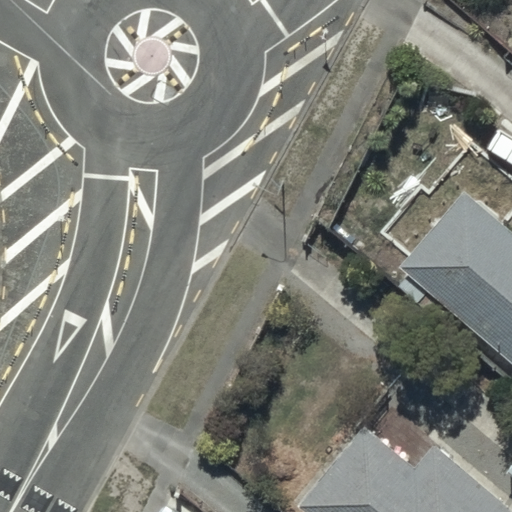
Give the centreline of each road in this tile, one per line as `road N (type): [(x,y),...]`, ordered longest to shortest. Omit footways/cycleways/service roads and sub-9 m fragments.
road 1 (residential): [(188,167),(53,418),(12,511)]
road 2 (residential): [(7,0),(188,167)]
road 3 (residential): [(288,0),(188,167)]
